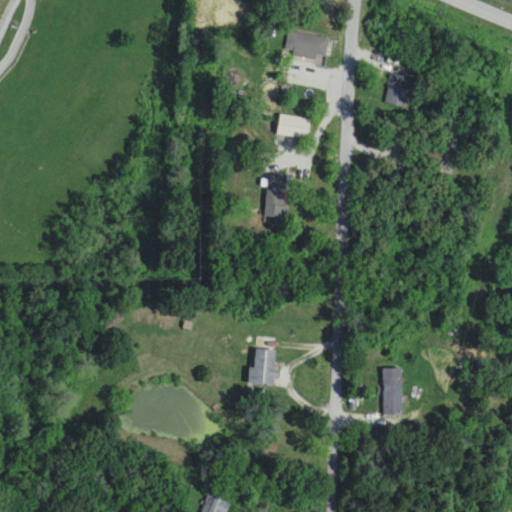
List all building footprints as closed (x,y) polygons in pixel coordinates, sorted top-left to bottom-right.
[(327,38),(287,33),(285,55),(325,60),(327,38)] [(384,101),(406,109),(416,82),(394,73),(384,101)] [(308,140),(312,120),(279,114),(276,134),(308,140)] [(286,178),(267,178),(265,219),(284,220),(286,178)] [(275,387),(276,337),(253,337),(252,386),(275,387)] [(381,417),(402,417),(402,369),(381,369),(381,417)] [(199,511),(227,511),(231,507),(213,494),(199,511)]
